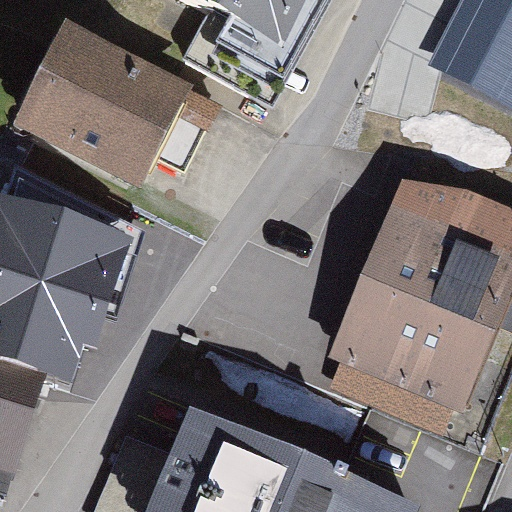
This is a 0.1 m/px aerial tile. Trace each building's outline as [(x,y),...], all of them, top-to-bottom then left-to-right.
[(359,0),(165,0),(221,26),(205,57),(288,107),(311,71),(358,6),(359,0)] [(208,93),(84,38),(43,129),(167,184),(208,93)] [(511,353),(511,226),(417,195),(355,378),(484,427),(511,353)] [(0,354),(84,380),(124,249),(21,218),(0,286),(0,354)] [(0,482),(36,494),(71,381),(0,359),(0,482)] [(386,511),(191,436),(161,511),(386,511)]
